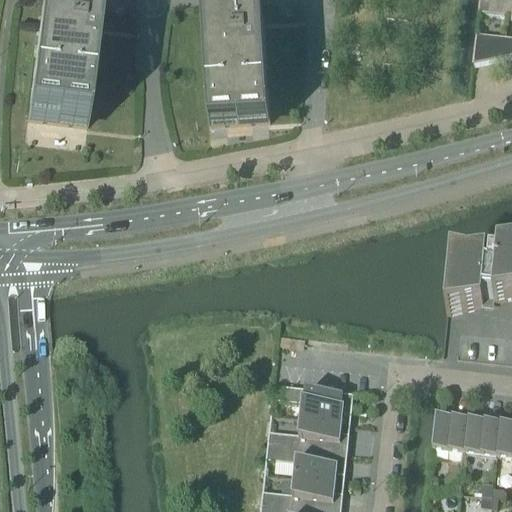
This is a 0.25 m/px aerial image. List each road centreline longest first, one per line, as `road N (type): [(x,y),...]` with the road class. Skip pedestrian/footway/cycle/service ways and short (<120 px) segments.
road 1 (residential): [(313,155),(158,188),(155,0)]
road 2 (secondary): [(27,262),(332,214)]
road 3 (secondary): [(325,188),(24,233)]
road 4 (secondary): [(43,511),(27,262)]
road 5 (secondary): [(0,306),(15,511)]
road 6 (residential): [(511,110),(313,155)]
road 7 (secondary): [(511,138),(325,188)]
road 8 (secondary): [(332,214),(511,163)]
road 9 (residential): [(313,155),(320,0)]
road 10 (residential): [(384,511),(398,380)]
